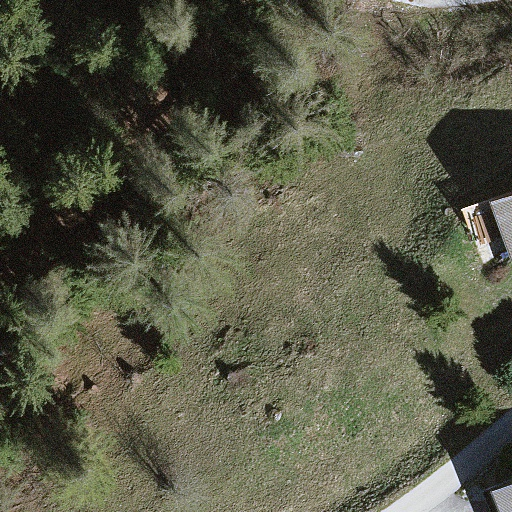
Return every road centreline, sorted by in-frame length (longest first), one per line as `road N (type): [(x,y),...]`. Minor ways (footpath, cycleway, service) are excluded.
road 1 (track): [(257,0),(94,189),(0,263)]
road 2 (residential): [(401,511),(511,426)]
